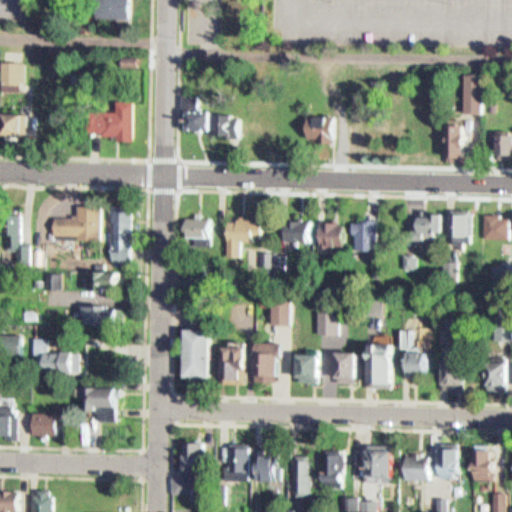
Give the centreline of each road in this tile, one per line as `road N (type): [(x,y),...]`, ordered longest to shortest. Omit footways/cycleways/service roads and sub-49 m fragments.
road 1 (residential): [(511,184),(0,170)]
road 2 (residential): [(158,511),(164,0)]
road 3 (residential): [(511,427),(159,417)]
road 4 (residential): [(158,476),(0,471)]
